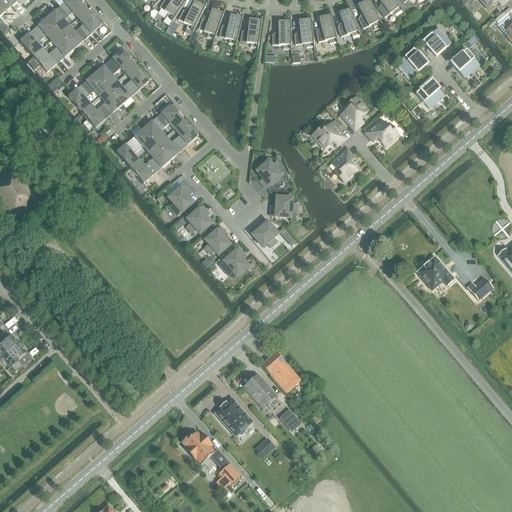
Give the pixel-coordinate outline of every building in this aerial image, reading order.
[(0,0),(0,17),(12,7),(6,0),(0,0)] [(69,0),(60,8),(68,17),(72,14),(78,20),(87,12),(80,4),(83,2),(80,0),(69,0)] [(149,0),(150,1),(148,4),(153,8),(152,9),(153,10),(161,0),(149,0)] [(172,0),(171,3),(166,0),(160,9),(165,12),(164,12),(168,15),(167,18),(172,22),(172,23),(173,22),(187,0),(172,0)] [(393,0),(378,0),(383,7),(378,10),(384,19),(389,15),(389,16),(393,13),(395,16),(401,12),(402,13),(402,12),(393,0)] [(479,0),(489,10),(497,3),(501,7),(508,0),(479,0)] [(189,14),(183,12),(179,21),(184,24),(188,26),(186,29),(193,32),(192,33),(193,34),(193,33),(205,8),(202,6),(203,5),(194,1),(192,4),(193,5),(189,14)] [(358,21),(363,30),(369,27),(373,25),(374,29),(381,25),(381,26),(382,26),(369,1),(365,3),(365,1),(356,5),(358,9),(359,8),(364,18),(358,21)] [(60,8),(47,19),(55,29),(60,35),(69,27),(64,21),(68,17),(60,8)] [(207,38),(214,40),(213,41),(214,42),(224,15),(220,14),(221,12),(212,9),(210,13),(211,13),(208,23),(202,21),(198,31),(204,33),(208,35),(207,38)] [(360,37),(351,10),(347,11),(346,9),(337,12),(339,16),(340,16),(343,26),(338,28),(341,38),(347,36),(351,35),(352,38),(359,36),(360,37)] [(153,10),(149,16),(153,19),(157,13),(153,10)] [(87,12),(78,20),(83,26),(79,29),(87,39),(101,27),(100,27),(102,25),(96,17),(94,19),(87,12)] [(235,47),(236,47),(243,20),(239,19),(239,17),(230,15),(229,19),(230,19),(227,29),(222,28),(219,38),(225,39),(225,40),(229,41),(229,44),(235,46),(235,47)] [(318,18),(319,22),(320,21),(322,32),(316,33),(318,43),(324,42),(329,41),(330,45),(337,43),(337,44),(331,17),(327,17),(327,16),(318,18)] [(509,17),(498,27),(504,35),(506,33),(508,35),(511,37),(508,39),(511,43),(511,20),(509,17)] [(0,31),(3,35),(9,30),(0,19),(0,31)] [(47,19),(33,31),(42,40),(46,37),(51,43),(60,35),(55,29),(47,19)] [(251,48),(258,49),(257,50),(258,51),(262,22),(258,22),(258,20),(249,19),(248,23),(249,23),(248,33),(242,33),(240,43),(246,44),(251,45),(251,48)] [(307,49),(314,48),(314,49),(311,21),(307,21),(307,19),(298,20),(298,24),(299,24),(300,35),(294,36),(295,46),(301,45),(301,46),(306,45),(307,49)] [(283,50),(290,50),(290,51),(291,51),(291,23),(287,23),(287,21),(278,21),(278,25),(279,25),(279,36),(273,36),(273,46),(279,46),(279,47),(283,47),(283,50)] [(172,23),(166,33),(172,36),(179,26),(173,22),(172,23)] [(69,27),(60,35),(74,51),(87,39),(79,29),(75,33),(69,27)] [(451,44),(438,29),(432,35),(423,43),(436,58),(445,50),(451,44)] [(20,43),(33,58),(43,50),(37,44),(42,41),(33,31),(20,43)] [(193,34),(187,44),(189,45),(191,46),(193,47),(198,36),(193,33),(193,34)] [(60,35),(51,43),(56,49),(52,53),(61,62),(74,51),(60,35)] [(418,35),(413,40),(417,44),(422,40),(418,35)] [(410,38),(405,42),(412,49),(417,45),(410,38)] [(470,39),(465,44),(469,49),(475,45),(470,39)] [(43,50),(33,58),(47,74),(61,62),(52,53),(48,56),(43,50)] [(122,52),(108,63),(116,73),(120,69),(126,75),(135,67),(129,59),(131,58),(124,50),(122,52)] [(413,50),(405,58),(398,64),(411,79),(418,74),(427,66),(413,50)] [(451,64),(456,70),(459,73),(464,79),(479,66),(474,60),(466,51),(451,64)] [(108,63),(95,75),(108,90),(118,82),(112,76),(116,73),(108,63)] [(135,67),(126,75),(131,81),(127,85),(135,94),(149,83),(148,82),(150,80),(144,73),(142,75),(135,67)] [(95,75),(82,86),(90,96),(94,92),(99,98),(108,90),(95,75)] [(57,79),(48,87),(52,91),(60,83),(57,79)] [(118,82),(108,90),(122,106),(135,94),(127,85),(123,88),(118,82)] [(424,104),(429,110),(444,97),(431,82),(416,95),(423,104),(424,104)] [(57,88),(53,92),(54,93),(58,89),(60,90),(63,87),(60,84),(57,87),(57,88)] [(82,86),(68,98),(82,114),(91,106),(86,99),(90,96),(82,86)] [(108,90),(99,98),(104,104),(100,108),(109,118),(122,106),(108,90)] [(341,116),(355,131),(363,124),(360,120),(368,112),(356,98),(345,108),(347,111),(341,116)] [(383,104),(378,109),(382,114),(388,109),(383,104)] [(91,106),(82,114),(95,129),(109,118),(100,108),(96,112),(91,106)] [(170,107),(156,119),(165,128),(169,125),(174,131),(183,123),(177,115),(179,113),(173,106),(170,108),(170,107)] [(387,110),(383,113),(388,119),(392,115),(387,110)] [(156,119),(143,130),(157,146),(166,138),(161,132),(165,128),(156,119)] [(366,135),(374,143),(378,140),(385,148),(399,136),(389,125),(387,127),(381,121),(366,135)] [(183,123),(174,131),(179,137),(175,140),(183,150),(197,138),(199,136),(192,128),(190,130),(183,123)] [(313,136),(325,150),(333,143),(337,147),(346,139),(332,124),(326,129),(324,126),(313,136)] [(143,130),(130,142),(138,151),(142,148),(147,154),(157,146),(143,130)] [(105,142),(101,137),(96,141),(100,146),(105,142)] [(166,138),(157,146),(170,161),(183,150),(175,140),(171,144),(166,138)] [(116,154),(130,169),(139,161),(134,155),(138,151),(130,142),(116,154)] [(157,146),(147,154),(152,160),(148,163),(149,163),(157,173),(170,161),(157,146)] [(355,160),(348,152),(347,151),(332,164),(337,170),(334,173),(344,184),(358,172),(351,163),(355,160)] [(320,159),(316,163),(320,168),(324,164),(320,159)] [(139,161),(130,169),(143,185),(157,173),(149,163),(144,167),(139,161)] [(265,182),(262,185),(266,190),(267,190),(269,188),(270,188),(272,186),(282,177),(278,173),(282,170),(276,163),(272,166),(268,162),(256,173),(265,182)] [(0,207),(14,223),(40,202),(13,169),(0,179),(0,207)] [(170,208),(178,218),(182,214),(194,204),(185,194),(191,189),(185,182),(167,197),(169,199),(173,205),(170,208)] [(156,200),(160,205),(164,201),(160,196),(156,200)] [(292,199),(276,198),(275,211),(271,211),(271,218),(275,218),(291,219),(291,214),(296,214),(297,205),(292,205),(292,199)] [(196,232),(200,236),(212,225),(203,215),(206,213),(202,208),(199,210),(187,220),(190,225),(186,228),(192,235),(196,232)] [(267,245),(270,249),(277,243),(274,239),(278,235),(267,223),(258,232),(255,229),(250,233),(252,236),(263,248),(267,245)] [(209,246),(205,249),(211,256),(215,253),(218,257),(230,246),(222,236),(225,234),(220,229),(217,231),(205,242),(209,246)] [(279,233),(284,239),(289,234),(284,229),(279,233)] [(507,250),(499,257),(511,272),(511,248),(510,250),(508,251),(507,250)] [(239,250),(220,266),(229,277),(233,274),(236,278),(246,270),(248,273),(255,267),(252,264),(249,267),(240,257),(243,255),(239,250)] [(435,258),(416,274),(432,292),(443,282),(447,287),(454,281),(435,258)] [(493,289),(485,279),(475,287),(472,284),(467,289),(479,302),(493,289)] [(0,361),(3,359),(20,344),(16,340),(15,341),(11,336),(6,341),(2,336),(0,337),(0,361)] [(20,344),(3,359),(16,373),(32,359),(23,350),(24,349),(20,345),(21,344),(20,344)] [(262,366),(274,380),(286,394),(301,382),(276,354),(262,366)] [(243,389),(263,411),(263,410),(261,408),(275,396),(277,398),(278,397),(258,375),(257,376),(259,377),(245,389),(244,388),(243,389)] [(226,404),(220,409),(221,410),(216,415),(236,438),(238,436),(240,436),(242,436),(245,433),(245,431),(245,429),(253,423),(232,400),(227,405),(226,404)] [(289,412),(279,420),(291,434),(301,426),(289,412)] [(195,462),(196,461),(201,466),(215,453),(211,448),(213,446),(205,437),(203,439),(197,432),(192,437),(190,435),(181,443),(185,449),(184,450),(195,462)] [(256,452),(263,460),(275,449),(268,442),(256,452)] [(215,453),(210,458),(222,471),(218,474),(230,487),(241,478),(229,465),(218,451),(215,453)]
